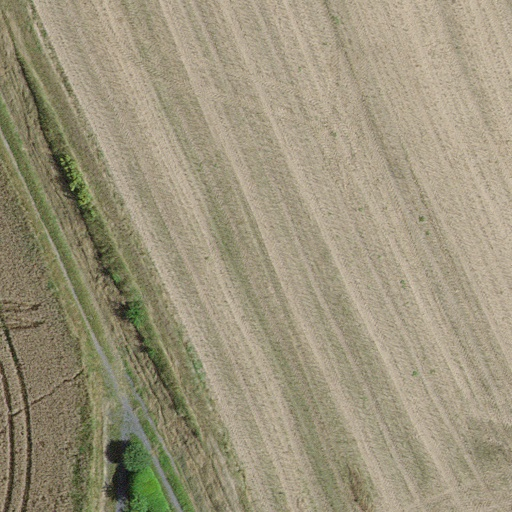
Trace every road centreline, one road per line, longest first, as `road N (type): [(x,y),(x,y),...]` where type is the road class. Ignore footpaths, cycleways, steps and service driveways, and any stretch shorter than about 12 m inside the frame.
road 1 (track): [(182,511),(0,105)]
road 2 (track): [(119,383),(110,511)]
